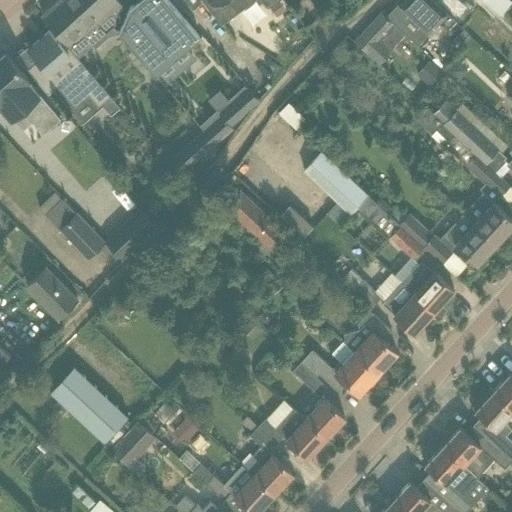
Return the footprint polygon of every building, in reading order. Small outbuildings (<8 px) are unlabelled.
[(60,0),(45,14),(72,43),(70,46),(79,56),(99,38),(90,28),(87,24),(64,0),(60,0)] [(117,0),(64,0),(87,24),(90,28),(99,38),(106,32),(108,35),(116,28),(113,25),(118,20),(120,17),(112,7),(119,1),(117,0)] [(137,0),(129,7),(119,32),(155,74),(199,37),(167,0),(137,0)] [(203,1),(213,14),(231,0),(185,0),(192,9),(203,1)] [(231,0),(213,14),(221,25),(253,0),(261,0),(266,6),(273,0),(231,0)] [(432,0),(405,0),(400,6),(429,33),(447,14),(432,0)] [(390,50),(405,34),(381,11),(354,41),(364,50),(361,52),(368,59),(371,57),(379,65),(388,55),(392,51),(390,50)] [(74,107),(87,95),(98,107),(102,104),(111,114),(120,106),(64,42),(61,44),(49,30),(28,48),(38,60),(27,69),(48,93),(56,86),(74,107)] [(60,118),(29,80),(5,51),(1,55),(2,56),(5,54),(6,55),(0,60),(0,104),(11,116),(20,108),(42,133),(60,118)] [(248,87),(232,101),(242,113),(258,99),(248,87)] [(299,126),(309,115),(291,100),(281,111),(299,126)] [(446,100),(434,112),(488,164),(507,145),(463,104),(457,110),(446,100)] [(496,243),(511,225),(511,218),(494,201),(509,185),(488,165),(488,164),(434,112),(428,107),(417,118),(432,133),(436,129),(448,141),(445,145),(485,182),(479,188),(483,191),(463,212),(496,243)] [(220,114),(202,130),(214,143),(232,127),(220,114)] [(184,146),(167,161),(178,175),(196,159),(184,146)] [(351,215),(358,207),(370,196),(321,150),(303,169),(351,215)] [(289,234),(240,188),(224,205),(273,251),(289,234)] [(122,258),(157,224),(140,206),(104,239),(122,258)] [(59,228),(88,258),(106,241),(77,211),(59,228)] [(496,243),(463,212),(440,237),(435,232),(433,234),(410,212),(400,223),(401,224),(422,244),(442,262),(453,250),(452,249),(456,245),(477,264),(496,243)] [(422,244),(401,224),(389,236),(411,256),(422,244)] [(434,311),(454,289),(422,260),(411,272),(422,283),(414,292),(434,311)] [(367,281),(386,298),(400,282),(381,265),(367,281)] [(58,317),(77,298),(46,266),(27,285),(58,317)] [(378,293),(359,276),(350,285),(372,306),(381,296),(378,293)] [(434,311),(414,292),(402,282),(383,303),(414,332),(434,311)] [(354,350),(378,372),(397,352),(383,339),(391,330),(370,310),(358,323),(359,329),(345,333),(346,338),(344,341),(354,350)] [(332,353),(342,362),(335,370),(312,349),(301,361),(317,375),(319,373),(336,389),(344,380),(358,393),(378,372),(354,350),(344,341),(332,353)] [(0,365),(10,355),(0,345),(0,365)] [(329,387),(317,375),(301,361),(293,369),(322,395),(329,387)] [(50,391),(69,408),(105,440),(128,415),(88,379),(74,366),(50,391)] [(492,390),(511,409),(511,373),(509,371),(492,390)] [(511,427),(505,422),(511,414),(511,409),(492,390),(474,410),(481,416),(474,423),(507,453),(511,447),(511,443),(504,437),(511,427)] [(324,398),(305,418),(325,437),(344,416),(324,398)] [(265,418),(257,426),(276,443),(283,436),(306,457),(325,437),(305,418),(293,406),(274,426),(265,418)] [(186,415),(176,427),(187,437),(198,425),(186,415)] [(138,419),(111,448),(130,465),(157,437),(138,419)] [(459,426),(442,445),(477,477),(494,458),(505,467),(511,458),(507,453),(474,423),(466,432),(459,426)] [(271,455),(268,452),(276,443),(257,426),(249,434),(261,445),(253,454),(257,458),(247,469),(253,474),(273,493),(292,472),(272,454),(271,455)] [(431,470),(424,478),(457,508),(460,511),(465,511),(471,506),(459,496),(477,477),(442,445),(424,464),(431,470)] [(215,474),(202,462),(193,472),(206,484),(225,501),(233,491),(215,474)] [(252,511),(255,511),(273,493),(253,474),(234,495),(252,511)] [(452,511),(457,508),(424,478),(416,486),(409,480),(392,499),(406,511),(452,511)] [(87,511),(116,511),(118,511),(102,497),(87,511)] [(406,511),(392,499),(379,511),(406,511)] [(222,511),(221,511),(210,501),(202,509),(197,504),(189,511),(222,511)]
